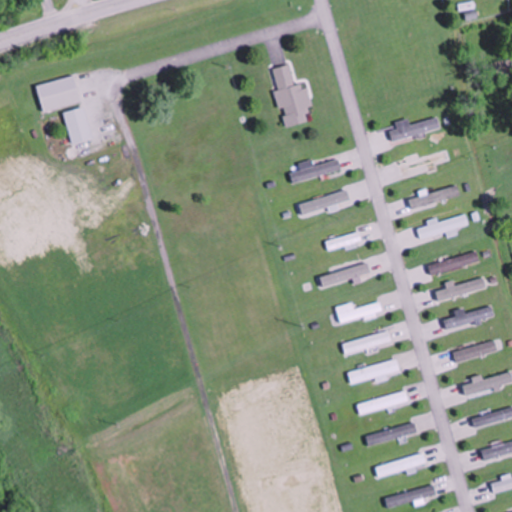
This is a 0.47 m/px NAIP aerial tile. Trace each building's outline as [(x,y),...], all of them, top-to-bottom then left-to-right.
[(272,70),(277,92),(275,92),(284,128),(314,121),(304,84),(295,86),(290,65),(272,70)] [(81,104),(75,77),(37,85),(43,113),(81,104)] [(72,145),(93,139),(84,108),(63,114),(72,145)] [(440,129),(438,118),(410,125),(409,119),(396,122),(397,129),(390,131),(392,141),(440,129)] [(399,165),(402,175),(451,160),(448,150),(399,165)] [(341,170),(338,158),(301,169),(301,171),(290,174),(293,185),(341,170)] [(461,196),(458,185),(409,199),(412,210),(461,196)] [(302,216),(350,204),(347,192),(299,205),(302,216)] [(469,226),(466,216),(417,229),(420,239),(469,226)] [(325,240),(328,251),(383,237),(380,226),(325,240)] [(480,264),(478,254),(428,265),(430,275),(480,264)] [(487,290),(484,279),(436,292),(438,302),(487,290)] [(355,309),(353,302),(337,307),(342,324),(383,312),(380,301),(355,309)] [(465,314),(463,310),(454,312),(455,318),(444,321),(446,330),(494,318),(491,307),(465,314)] [(343,344),(347,357),(392,341),(388,329),(343,344)] [(453,353),(456,363),(498,350),(495,340),(453,353)] [(348,372),(352,385),(400,370),(397,358),(348,372)] [(511,370),(463,386),(466,396),(511,381),(511,370)] [(409,401),(406,390),(358,404),(361,415),(409,401)] [(511,416),(511,406),(472,419),(475,428),(511,416)] [(418,432),(415,422),(366,436),(369,446),(418,432)] [(511,441),(482,449),(484,459),(511,451),(511,441)] [(427,462),(424,451),(376,466),(379,477),(427,462)] [(511,488),(511,476),(491,483),(495,494),(511,488)] [(437,495),(434,484),(384,497),(387,508),(437,495)]
